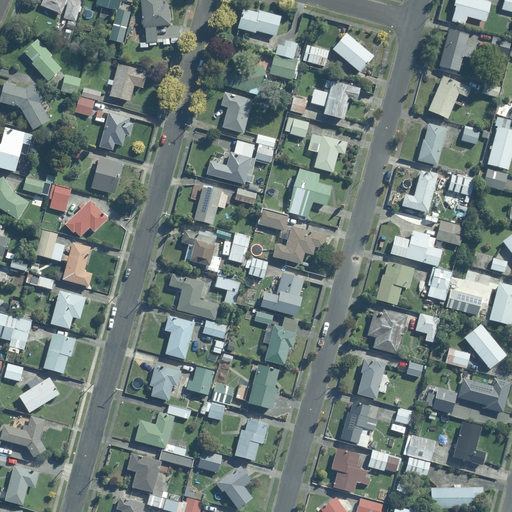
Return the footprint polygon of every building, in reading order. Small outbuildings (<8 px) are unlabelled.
[(82,0),(42,0),(40,6),(63,15),(62,18),(74,23),(82,0)] [(96,0),(95,5),(118,11),(120,4),(127,5),(128,0),(96,0)] [(162,0),(140,0),(143,27),(140,28),(141,37),(144,37),(145,45),(157,43),(155,27),(170,26),(168,5),(163,6),(162,0)] [(454,0),(453,4),(455,5),(451,21),(465,25),(467,16),(485,21),(491,1),(487,0),(454,0)] [(511,0),(500,0),(498,8),(511,11),(511,0)] [(280,17),(258,11),(258,13),(242,9),(236,30),(255,35),(256,32),(275,36),(280,17)] [(130,15),(116,11),(108,40),(122,44),(130,15)] [(468,35),(448,31),(439,67),(459,72),(462,57),(470,59),(473,47),(465,45),(468,35)] [(375,57),(346,34),(332,51),(361,75),(375,57)] [(511,42),(492,37),(488,52),(507,57),(511,42)] [(52,57),(37,40),(22,53),(33,64),(31,66),(47,83),(60,70),(50,59),(52,57)] [(277,44),(274,55),(293,60),(297,45),(284,41),(283,46),(277,44)] [(328,51),(310,47),(307,63),(324,67),(328,51)] [(274,55),(268,75),(290,81),(295,61),(293,60),(274,55)] [(147,73),(117,65),(112,82),(108,81),(107,85),(111,87),(108,96),(130,102),(134,87),(143,90),(147,73)] [(223,67),(219,85),(258,95),(260,87),(267,85),(263,67),(243,72),(223,67)] [(80,79),(63,76),(60,92),(78,95),(80,79)] [(471,87),(443,76),(428,113),(448,121),(455,104),(462,107),(471,87)] [(361,89),(326,80),(323,92),(313,89),(309,104),(324,108),(322,115),(344,121),(349,101),(357,103),(361,89)] [(501,87),(483,82),(479,93),(497,98),(501,87)] [(0,103),(19,109),(32,132),(49,122),(39,106),(43,103),(34,86),(25,91),(6,85),(0,103)] [(100,93),(81,88),(79,97),(98,102),(100,93)] [(243,135),(251,100),(224,94),(220,109),(227,111),(222,130),(243,135)] [(306,101),(293,96),(288,111),(302,115),(306,101)] [(92,101),(76,97),(72,112),(88,116),(92,101)] [(130,118),(107,112),(98,148),(113,151),(114,144),(123,146),(125,136),(131,137),(134,125),(128,123),(130,118)] [(309,123),(288,115),(282,131),(303,139),(309,123)] [(437,167),(446,130),(427,125),(424,141),(422,141),(417,162),(437,167)] [(511,149),(511,128),(496,125),(486,162),(508,167),(511,149)] [(32,134),(4,127),(0,145),(0,169),(15,173),(22,145),(29,147),(32,134)] [(464,128),(460,141),(475,145),(479,132),(464,128)] [(348,144),(311,133),(306,151),(317,154),(314,167),(332,173),(338,153),(344,155),(348,144)] [(210,162),(206,175),(243,185),(244,181),(251,183),(253,177),(250,177),(254,161),(269,165),(273,150),(236,140),(232,154),(230,154),(227,166),(210,162)] [(123,164),(99,158),(91,188),(115,194),(123,164)] [(320,174),(299,169),(288,212),(307,218),(311,203),(326,207),(331,187),(317,184),(320,174)] [(507,175),(485,169),(480,186),(502,192),(507,175)] [(427,214),(438,175),(429,172),(428,174),(420,171),(413,197),(404,194),(401,207),(427,214)] [(474,182),(452,175),(447,191),(469,197),(474,182)] [(28,203),(14,194),(4,178),(0,180),(0,208),(17,220),(28,203)] [(69,189),(51,184),(48,198),(45,208),(64,213),(69,189)] [(212,225),(221,191),(204,187),(195,221),(212,225)] [(257,194),(238,188),(234,200),(253,206),(257,194)] [(109,219),(90,200),(87,203),(84,201),(78,207),(81,209),(64,225),(73,234),(75,232),(81,238),(90,229),(94,233),(109,219)] [(287,216),(262,210),(259,226),(281,231),(280,238),(288,240),(285,249),(275,247),(272,258),(303,265),(305,255),(314,256),(315,248),(322,250),(325,236),(285,227),(287,216)] [(464,228),(441,221),(435,241),(459,247),(464,228)] [(57,235),(41,230),(34,255),(60,262),(66,262),(61,281),(89,289),(93,275),(85,272),(91,248),(71,243),(68,255),(62,254),(64,246),(54,244),(57,235)] [(213,238),(232,242),(227,260),(242,264),(249,238),(215,230),(213,238)] [(214,239),(185,232),(183,243),(195,246),(191,263),(209,268),(209,271),(217,273),(221,258),(214,256),(216,247),(213,246),(214,239)] [(395,236),(390,253),(437,267),(442,251),(431,248),(434,238),(412,232),(410,240),(395,236)] [(511,235),(503,243),(511,255),(511,235)] [(0,257),(4,259),(10,239),(0,236),(0,257)] [(268,263),(252,258),(251,262),(246,261),(244,268),(248,269),(247,274),(262,279),(268,263)] [(506,261),(492,258),(489,270),(503,273),(506,261)] [(28,264),(11,259),(9,267),(26,273),(28,264)] [(414,271),(386,263),(375,300),(396,306),(401,288),(408,290),(414,271)] [(452,272),(433,268),(431,267),(427,286),(429,286),(426,300),(434,302),(435,299),(445,301),(452,272)] [(492,273),(465,267),(462,280),(489,286),(492,273)] [(28,273),(25,283),(52,291),(55,280),(28,273)] [(264,292),(260,307),(298,317),(303,299),(298,297),(304,279),(283,273),(276,296),(264,292)] [(14,275),(4,274),(2,285),(13,286),(14,275)] [(182,290),(177,311),(215,321),(218,307),(199,302),(204,284),(172,276),(169,287),(182,290)] [(241,284),(217,277),(214,288),(225,291),(221,305),(234,308),(241,284)] [(511,285),(499,282),(489,321),(510,327),(511,319),(511,285)] [(86,297),(58,290),(50,325),(70,329),(73,318),(81,320),(86,297)] [(269,346),(265,361),(284,366),(288,348),(292,349),(296,335),(283,331),(284,328),(280,327),(283,318),(256,311),(253,321),(268,325),(262,344),(269,346)] [(375,339),(372,349),(397,355),(407,318),(383,312),(383,315),(374,313),(368,337),(375,339)] [(32,321),(0,313),(0,339),(10,342),(11,339),(28,343),(32,321)] [(439,320),(419,313),(414,331),(426,335),(425,337),(433,340),(439,320)] [(185,361),(194,323),(168,316),(164,332),(171,334),(166,356),(185,361)] [(226,326),(204,320),(201,334),(222,339),(226,326)] [(506,356),(481,324),(463,338),(488,371),(506,356)] [(76,339),(52,333),(42,369),(64,375),(68,358),(71,359),(76,339)] [(219,354),(222,343),(214,341),(211,352),(219,354)] [(469,354),(447,349),(444,364),(465,369),(469,354)] [(385,364),(365,359),(361,373),(362,373),(357,395),(376,400),(385,364)] [(23,367),(6,363),(3,378),(20,382),(23,367)] [(423,366),(410,363),(407,374),(420,378),(423,366)] [(181,372),(154,365),(149,387),(154,388),(151,397),(168,402),(172,387),(177,388),(181,372)] [(280,370),(258,365),(247,405),(273,412),(279,390),(275,389),(280,370)] [(206,396),(213,371),(196,366),(191,382),(187,381),(184,390),(206,396)] [(29,413),(58,396),(48,378),(18,396),(29,413)] [(502,415),(511,384),(493,379),(490,387),(464,379),(458,397),(486,406),(485,410),(502,415)] [(211,400),(227,405),(230,406),(234,388),(215,383),(211,400)] [(450,414),(456,393),(438,388),(435,396),(430,394),(426,405),(432,406),(431,408),(450,414)] [(227,405),(211,400),(207,419),(223,423),(227,405)] [(169,405),(166,413),(189,420),(192,411),(186,409),(187,406),(174,402),(173,406),(169,405)] [(370,407),(351,402),(340,440),(357,444),(359,437),(365,438),(367,431),(374,433),(377,420),(367,418),(370,407)] [(412,411),(397,408),(393,422),(408,426),(412,411)] [(162,449),(159,460),(191,469),(193,460),(183,458),(186,449),(167,444),(174,419),(158,414),(155,426),(140,422),(134,441),(162,449)] [(0,436),(0,440),(27,446),(34,458),(45,451),(39,441),(44,421),(31,418),(29,425),(25,424),(23,431),(2,426),(0,436)] [(246,431),(241,430),(235,456),(255,461),(259,445),(263,446),(268,426),(248,421),(246,431)] [(481,427),(463,422),(454,458),(482,466),(485,453),(475,450),(481,427)] [(427,439),(410,435),(405,456),(408,457),(430,462),(432,452),(425,451),(427,439)] [(222,455),(202,450),(197,469),(217,474),(222,455)] [(359,455),(337,450),(331,471),(338,472),(334,489),(353,494),(356,482),(367,485),(369,478),(364,477),(366,471),(356,468),(359,455)] [(399,457),(371,450),(366,468),(384,473),(385,470),(395,472),(399,457)] [(149,493),(146,505),(171,511),(179,511),(182,503),(166,499),(168,493),(153,489),(161,462),(131,454),(126,469),(137,472),(132,488),(149,493)] [(430,462),(408,457),(405,473),(426,478),(430,462)] [(40,473),(13,466),(4,501),(23,506),(28,487),(36,489),(40,473)] [(251,483),(240,467),(216,484),(222,494),(224,492),(237,510),(253,499),(245,487),(251,483)] [(405,485),(397,483),(393,499),(402,501),(405,485)] [(431,488),(431,509),(474,509),(474,499),(483,499),(483,488),(461,488),(461,484),(439,484),(439,488),(431,488)] [(390,492),(378,488),(375,500),(387,503),(390,492)] [(200,511),(203,503),(186,498),(182,511),(200,511)] [(345,511),(336,498),(320,509),(321,511),(345,511)] [(141,511),(143,506),(119,499),(117,510),(122,511),(141,511)] [(379,511),(381,505),(359,499),(355,511),(379,511)]
